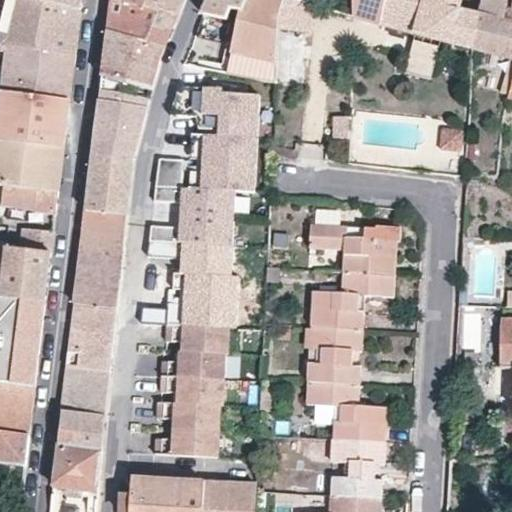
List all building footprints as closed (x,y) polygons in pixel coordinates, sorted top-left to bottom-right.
[(7,0),(0,27),(0,45),(8,46),(75,56),(78,32),(80,9),(40,0),(7,0)] [(40,0),(80,9),(81,0),(40,0)] [(111,0),(111,1),(143,9),(145,0),(111,0)] [(145,0),(143,9),(177,17),(183,2),(184,0),(145,0)] [(227,21),(231,10),(242,12),(247,0),(211,0),(205,15),(217,19),(227,21)] [(247,0),(242,12),(241,17),(227,74),(276,84),(275,67),(277,25),(277,19),(282,0),(247,0)] [(303,0),(282,0),(277,19),(277,25),(310,28),(314,3),(303,0)] [(394,12),(384,9),(386,0),(353,0),(353,17),(390,27),(394,12)] [(462,0),(423,0),(416,26),(408,23),(405,32),(472,50),(480,14),(459,11),(462,0)] [(511,59),(511,0),(484,0),(480,14),(472,50),(511,59)] [(177,17),(143,9),(111,1),(107,32),(164,49),(170,37),(171,34),(177,17)] [(310,28),(277,25),(275,67),(276,84),(303,89),(310,28)] [(107,32),(105,51),(104,63),(100,91),(136,97),(137,92),(139,87),(152,91),(155,79),(159,66),(161,57),(164,49),(107,32)] [(436,47),(409,40),(402,75),(428,82),(436,47)] [(70,100),(72,83),(72,80),(75,56),(8,46),(6,63),(2,92),(70,100)] [(496,63),(482,60),(480,76),(494,78),(496,63)] [(258,138),(260,96),(222,95),(223,89),(180,87),(172,117),(197,118),(200,129),(220,130),(220,136),(258,138)] [(136,97),(100,91),(98,109),(96,122),(96,128),(92,154),(133,160),(141,129),(149,100),(136,97)] [(0,105),(0,138),(64,147),(67,124),(70,100),(2,92),(0,105)] [(350,119),(336,119),(335,141),(350,141),(350,119)] [(462,129),(440,127),(438,150),(460,153),(462,129)] [(256,193),(258,138),(220,136),(193,135),(192,153),(206,154),(205,172),(197,172),(191,171),(190,190),(236,192),(256,193)] [(0,184),(59,191),(61,170),(64,147),(0,138),(0,184)] [(323,163),(320,143),(299,145),(302,166),(323,163)] [(205,172),(206,154),(192,153),(191,159),(198,160),(197,172),(205,172)] [(89,187),(86,211),(127,216),(130,192),(131,172),(133,160),(92,154),(92,161),(90,182),(89,187)] [(183,189),(185,161),(160,159),(156,188),(183,189)] [(35,212),(56,215),(59,191),(0,184),(0,205),(35,211),(35,212)] [(234,247),(236,192),(190,190),(183,189),(156,188),(155,194),(154,202),(181,203),(181,228),(152,226),(151,241),(167,243),(228,246),(234,247)] [(85,216),(84,227),(81,255),(78,276),(75,304),(117,309),(120,286),(121,270),(125,235),(127,216),(86,211),(85,216)] [(343,271),(352,272),(394,275),(397,240),(378,239),(378,229),(311,226),(310,249),(344,251),(343,271)] [(27,229),(25,250),(0,247),(0,295),(46,301),(54,233),(27,229)] [(228,246),(167,243),(167,258),(166,274),(165,281),(175,281),(175,288),(179,289),(179,292),(182,292),(244,296),(245,267),(227,266),(228,246)] [(245,267),(246,247),(234,247),(228,246),(227,266),(245,267)] [(166,274),(167,258),(156,257),(155,273),(166,274)] [(312,292),(310,326),(344,328),(363,329),(365,297),(393,297),(394,275),(352,272),(343,271),(341,294),(312,292)] [(241,328),(244,296),(182,292),(179,326),(241,328)] [(0,386),(36,391),(37,377),(39,364),(44,320),(46,301),(0,295),(0,386)] [(109,373),(113,346),(117,309),(75,304),(72,330),(71,335),(70,347),(68,368),(109,373)] [(511,320),(511,307),(508,307),(501,307),(501,321),(511,320)] [(142,310),(141,324),(169,325),(169,311),(142,310)] [(501,366),(511,366),(511,320),(501,321),(501,366)] [(230,355),(231,328),(179,326),(169,325),(168,342),(184,343),(184,352),(227,355),(230,355)] [(309,349),(322,349),(321,365),(308,364),(307,382),(360,385),(363,329),(344,328),(310,326),(309,349)] [(240,355),(241,328),(231,328),(230,355),(240,355)] [(309,349),(308,364),(321,365),(322,349),(309,349)] [(226,380),(227,355),(184,352),(181,352),(180,361),(163,360),(163,377),(226,380)] [(464,365),(455,365),(455,378),(463,378),(464,365)] [(511,397),(511,366),(501,366),(495,366),(494,382),(500,382),(500,397),(511,397)] [(105,418),(107,401),(109,373),(68,368),(65,386),(64,393),(62,413),(105,418)] [(225,406),(226,380),(163,377),(162,392),(178,393),(178,404),(222,406),(225,406)] [(307,382),(306,405),(316,406),(335,407),(334,424),(333,439),(384,442),(387,408),(367,407),(359,406),(360,385),(307,382)] [(368,385),(360,385),(359,406),(367,407),(368,385)] [(0,432),(30,436),(33,414),(36,391),(0,386),(0,432)] [(276,392),(261,391),(260,412),(275,412),(276,392)] [(511,397),(500,397),(500,411),(511,411),(511,397)] [(220,432),(222,406),(178,404),(159,403),(158,418),(174,419),(174,429),(220,432)] [(231,432),(232,406),(225,406),(222,406),(220,432),(231,432)] [(334,424),(335,407),(316,406),(315,423),(334,424)] [(511,411),(500,411),(500,422),(511,422),(511,411)] [(101,453),(105,418),(62,413),(58,448),(101,453)] [(511,422),(500,422),(499,435),(511,434),(511,422)] [(220,458),(220,432),(174,429),(173,439),(157,439),(156,455),(220,458)] [(0,432),(0,462),(26,466),(30,436),(0,432)] [(230,459),(231,432),(220,432),(220,458),(230,459)] [(511,434),(499,435),(499,445),(509,445),(509,462),(511,462),(511,434)] [(332,462),(347,463),(346,478),(331,478),(331,496),(372,498),(381,498),(382,480),(374,479),(374,465),(383,465),(384,442),(333,439),(332,462)] [(509,462),(509,445),(499,445),(499,462),(509,462)] [(58,448),(53,485),(97,490),(101,453),(58,448)] [(256,493),(265,493),(266,472),(257,472),(257,483),(257,487),(256,493)] [(204,511),(206,484),(134,480),(131,511),(204,511)] [(257,487),(206,484),(204,511),(255,511),(256,493),(257,487)] [(265,493),(256,493),(255,511),(264,511),(266,493),(265,493)] [(380,511),(381,498),(372,498),(331,496),(329,511),(380,511)]
